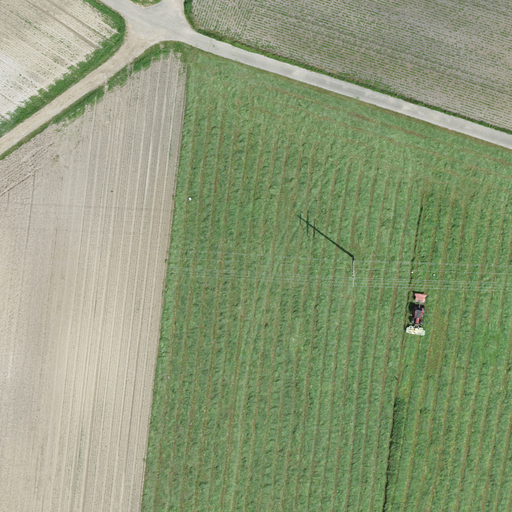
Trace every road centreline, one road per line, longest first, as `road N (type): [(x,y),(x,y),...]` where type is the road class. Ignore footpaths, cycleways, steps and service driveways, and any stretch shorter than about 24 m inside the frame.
road 1 (track): [(167,30),(511,142)]
road 2 (track): [(167,30),(0,147)]
